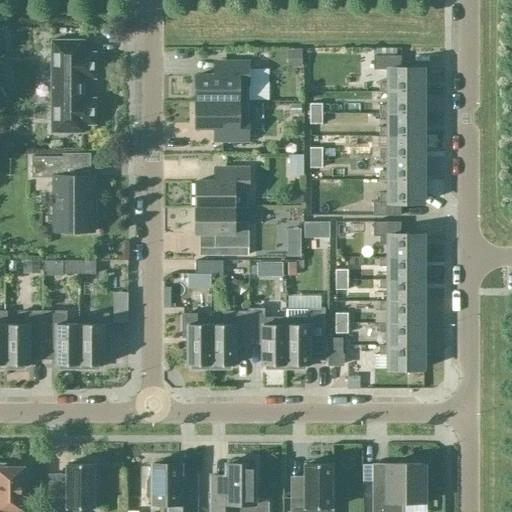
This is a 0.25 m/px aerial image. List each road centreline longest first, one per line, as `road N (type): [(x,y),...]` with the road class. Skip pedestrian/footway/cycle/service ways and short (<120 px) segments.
road 1 (residential): [(151,0),(152,413)]
road 2 (residential): [(467,414),(152,413)]
road 3 (residential): [(467,0),(467,257)]
road 4 (residential): [(467,257),(467,414)]
road 5 (residential): [(152,413),(0,413)]
